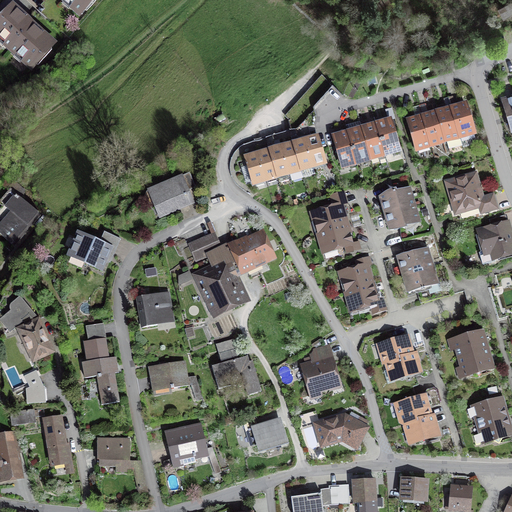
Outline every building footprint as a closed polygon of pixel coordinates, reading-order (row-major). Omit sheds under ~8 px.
[(71,6),(80,14),(92,0),(63,0),(65,1),(65,0),(66,0),(72,5),(71,6)] [(511,4),(501,10),(504,16),(511,11),(511,4)] [(0,22),(0,40),(31,68),(53,44),(13,8),(0,22)] [(333,85),(323,77),(318,82),(327,91),(333,85)] [(318,82),(313,88),(322,97),(327,91),(318,82)] [(313,88),(308,94),(317,102),(322,97),(313,88)] [(302,100),(312,108),(317,102),(308,94),(302,100)] [(309,116),(314,110),(312,108),(302,100),(297,105),(309,116)] [(511,100),(503,103),(511,133),(511,100)] [(292,111),(303,122),(309,116),(297,105),(292,111)] [(466,105),(451,109),(460,138),(474,134),(466,105)] [(451,109),(437,113),(445,142),(447,142),(448,147),(451,149),(462,145),(460,138),(451,109)] [(298,127),(303,122),(292,111),(287,117),(298,127)] [(437,113),(423,118),(431,147),(445,142),(437,113)] [(423,118),(408,122),(417,151),(431,147),(423,118)] [(391,121),(376,125),(385,154),(400,150),(396,138),(398,135),(394,133),(391,121)] [(376,125),(362,129),(371,158),(385,154),(376,125)] [(362,129),(348,133),(357,163),(371,158),(362,129)] [(291,131),(255,142),(259,154),(270,151),(282,147),(293,144),(295,143),(291,131)] [(348,133),(333,137),(337,150),(335,153),(338,154),(342,167),(357,163),(348,133)] [(318,137),(305,141),(313,167),(325,163),(318,137)] [(295,143),(293,144),(301,170),(303,177),(315,174),(313,167),(305,141),(295,143)] [(282,147),(289,174),(290,174),(291,180),(293,181),(301,178),(302,176),(301,171),(301,170),(293,144),(282,147)] [(277,177),(289,174),(282,147),(270,151),(277,177)] [(258,154),(265,181),(277,177),(270,151),(259,154),(258,154)] [(253,184),(265,181),(258,154),(246,158),(248,166),(242,168),(246,184),(252,182),(253,184)] [(155,207),(160,217),(177,210),(175,206),(192,199),(188,191),(196,188),(190,174),(152,190),(159,206),(155,207)] [(475,175),(448,183),(454,203),(456,202),(459,212),(480,206),(482,213),(497,209),(493,195),(483,198),(480,188),(479,189),(475,175)] [(385,214),(414,206),(409,189),(406,179),(392,183),(394,192),(391,193),(388,194),(384,196),(381,198),(385,214)] [(0,214),(0,234),(14,246),(40,216),(22,200),(24,190),(15,182),(9,189),(11,191),(0,203),(6,208),(0,214)] [(318,234),(347,225),(346,220),(349,219),(347,215),(344,215),(341,206),(313,214),(315,222),(319,224),(322,232),(318,233),(318,234)] [(414,206),(385,214),(390,230),(394,230),(398,230),(402,229),(405,228),(409,240),(423,236),(419,222),(414,206)] [(511,239),(505,217),(489,221),(491,229),(479,232),(484,251),(479,253),(483,265),(495,261),(494,259),(511,253),(511,239)] [(347,225),(318,234),(323,249),(336,245),(337,249),(353,244),(347,225)] [(70,256),(101,270),(108,253),(111,254),(118,238),(104,232),(100,243),(79,235),(70,256)] [(398,257),(403,275),(432,267),(427,248),(434,246),(430,234),(406,242),(409,254),(398,257)] [(204,239),(210,254),(219,250),(212,235),(204,239)] [(232,249),(242,271),(272,258),(261,235),(232,249)] [(210,254),(204,239),(189,245),(195,260),(210,254)] [(207,257),(211,267),(231,307),(248,299),(240,283),(237,284),(235,280),(233,281),(230,277),(233,275),(228,264),(225,266),(223,262),(226,260),(221,250),(207,257)] [(349,291),(372,284),(367,266),(340,274),(342,280),(346,284),(349,291)] [(231,307),(211,267),(194,275),(213,315),(231,307)] [(438,285),(432,267),(403,275),(409,294),(419,291),(423,303),(435,299),(432,287),(438,285)] [(179,277),(179,285),(192,279),(189,273),(179,277)] [(372,284),(349,291),(346,292),(350,307),(359,304),(364,307),(378,303),(372,284)] [(168,293),(137,298),(142,328),(157,325),(157,321),(172,318),(168,293)] [(19,329),(34,360),(53,351),(38,321),(34,322),(32,319),(35,316),(33,313),(24,303),(20,297),(11,305),(11,306),(10,307),(10,308),(11,309),(11,310),(12,311),(5,316),(6,318),(3,320),(12,330),(22,322),(23,321),(24,321),(24,322),(27,326),(19,329)] [(101,325),(86,327),(89,342),(104,340),(104,339),(101,325)] [(454,340),(459,358),(487,350),(481,331),(472,334),(469,332),(467,333),(465,336),(454,340)] [(386,363),(413,355),(407,337),(381,345),(383,351),(381,354),(384,363),(386,363)] [(88,362),(82,363),(85,378),(98,376),(99,379),(101,378),(103,390),(100,391),(102,404),(101,404),(102,405),(119,402),(112,359),(116,358),(113,338),(104,339),(104,340),(89,342),(85,343),(88,362)] [(234,358),(229,341),(233,340),(229,341),(216,345),(221,362),(234,358)] [(312,363),(303,366),(311,395),(340,386),(328,346),(314,350),(311,354),(310,355),(312,363)] [(487,350),(459,358),(465,377),(475,373),(478,375),(480,375),(482,372),(492,368),(487,350)] [(415,354),(413,355),(386,363),(389,371),(393,373),(398,391),(413,387),(417,386),(415,377),(421,375),(415,354)] [(248,356),(212,367),(219,389),(232,385),(229,375),(243,371),(248,387),(246,387),(248,395),(262,391),(252,361),(250,362),(248,356)] [(149,368),(153,389),(171,386),(171,389),(174,388),(188,385),(191,385),(197,401),(203,399),(195,377),(187,378),(184,362),(149,368)] [(44,387),(40,379),(28,385),(30,388),(28,389),(29,404),(46,403),(45,387),(44,387)] [(404,424),(431,416),(425,396),(426,396),(425,392),(416,395),(413,387),(398,391),(402,403),(398,404),(401,411),(399,415),(401,423),(404,424)] [(469,409),(468,410),(470,418),(476,416),(479,424),(506,416),(500,395),(486,399),(487,403),(473,407),(474,408),(469,409)] [(91,408),(78,411),(82,433),(95,430),(91,408)] [(33,410),(13,413),(14,426),(35,423),(33,410)] [(433,416),(431,416),(404,424),(410,443),(439,435),(433,416)] [(506,416),(479,424),(481,434),(474,436),(477,444),(484,442),(484,443),(494,440),(499,443),(502,438),(511,435),(506,416)] [(52,466),(68,463),(62,425),(61,425),(60,417),(45,419),(45,420),(49,419),(50,427),(46,427),(52,466)] [(254,417),(243,421),(251,446),(258,444),(260,451),(286,443),(280,421),(257,428),(254,417)] [(338,419),(316,425),(322,445),(340,440),(342,442),(355,449),(366,429),(365,428),(368,422),(360,418),(357,423),(347,417),(342,419),(341,421),(338,419)] [(201,424),(165,432),(173,467),(196,462),(195,459),(208,455),(208,457),(209,457),(215,474),(221,473),(212,447),(207,449),(201,424)] [(0,479),(19,477),(11,433),(2,434),(1,429),(0,428),(0,479)] [(129,440),(98,440),(98,476),(117,476),(117,471),(129,471),(129,468),(135,468),(143,501),(149,500),(140,462),(129,462),(129,440)] [(427,481),(403,479),(402,500),(426,501),(427,481)] [(376,511),(374,480),(353,481),(355,503),(362,503),(362,511),(376,511)] [(337,487),(338,504),(350,504),(349,486),(337,487)] [(338,504),(337,487),(329,487),(330,505),(338,504)] [(470,489),(453,488),(451,510),(468,511),(470,489)] [(323,511),(321,494),(291,498),(293,511),(323,511)]
